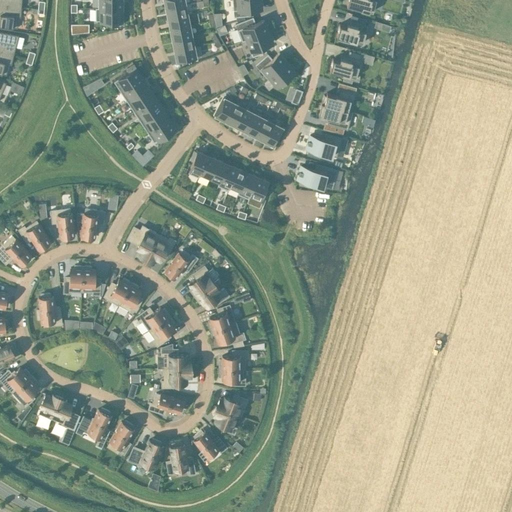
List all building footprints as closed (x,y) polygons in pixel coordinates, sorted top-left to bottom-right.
[(262,7),(260,0),(232,0),(233,10),(238,10),(238,16),(252,14),(252,8),(262,7)] [(347,0),(346,3),(354,6),(353,8),(362,10),(363,8),(373,11),(375,0),(347,0)] [(185,3),(166,8),(168,18),(188,14),(185,3)] [(21,16),(21,7),(0,5),(0,25),(17,28),(18,16),(21,16)] [(122,8),(95,8),(95,20),(114,20),(114,24),(122,24),(122,8)] [(188,14),(168,18),(170,29),(190,25),(188,14)] [(339,26),(336,35),(341,36),(341,39),(347,40),(348,40),(348,38),(363,42),(367,26),(368,24),(362,23),(363,18),(352,15),(351,20),(349,19),(348,20),(349,20),(347,26),(339,23),(339,26)] [(269,30),(264,19),(255,23),(253,17),(235,24),(242,41),(247,39),(246,39),(269,30)] [(376,21),(374,26),(389,31),(390,25),(376,21)] [(190,25),(170,29),(172,39),(192,35),(190,25)] [(273,41),(269,30),(246,39),(247,39),(253,56),(266,51),(263,45),(273,41)] [(0,51),(14,55),(19,35),(0,31),(0,51)] [(192,35),(172,39),(174,50),(194,46),(192,35)] [(196,57),(194,46),(174,50),(177,61),(196,57)] [(11,64),(14,55),(0,51),(0,72),(6,75),(9,64),(11,64)] [(29,51),(27,59),(33,60),(35,53),(29,51)] [(269,76),(287,61),(279,52),(272,59),(268,54),(255,64),(267,78),(269,77),(269,76)] [(342,72),(356,76),(361,59),(342,53),(340,60),(333,58),(329,69),(335,70),(334,73),(341,75),(342,72)] [(295,70),(287,61),(269,76),(269,77),(277,86),(295,70)] [(121,91),(143,77),(134,64),(127,68),(129,71),(114,81),(121,91)] [(127,101),(149,87),(143,77),(121,91),(127,101)] [(83,86),(87,94),(97,87),(94,81),(83,86)] [(134,111),(156,97),(149,87),(127,101),(134,111)] [(292,101),(297,103),(302,90),(296,88),(292,101)] [(322,100),(321,103),(352,111),(350,111),(355,93),(339,89),(337,95),(327,92),(326,95),(324,94),(322,100)] [(140,121),(163,107),(156,97),(134,111),(140,121)] [(225,120),(234,102),(224,97),(215,114),(225,120)] [(235,125),(244,107),(234,102),(225,120),(235,125)] [(352,111),(321,103),(318,114),(329,117),(327,123),(347,129),(352,111)] [(8,106),(4,113),(9,116),(13,109),(8,106)] [(147,132),(169,117),(163,107),(140,121),(147,132)] [(244,130),(253,112),(244,107),(235,125),(244,130)] [(254,135),(263,117),(253,112),(244,130),(254,135)] [(178,130),(169,117),(147,132),(154,142),(169,132),(171,135),(178,130)] [(263,139),(273,122),(263,117),(254,135),(263,139)] [(281,130),(283,127),(273,122),(263,139),(273,145),(277,138),(278,139),(282,131),(281,130)] [(308,143),(306,148),(336,156),(342,137),(325,132),(324,138),(310,135),(309,140),(308,139),(308,140),(309,140),(308,142),(307,142),(307,143),(308,143)] [(142,165),(147,160),(137,150),(132,154),(142,165)] [(198,177),(208,155),(197,150),(197,151),(194,150),(190,159),(193,160),(188,172),(198,177)] [(209,179),(218,159),(208,155),(198,177),(199,177),(200,175),(209,179)] [(218,185),(228,163),(218,159),(209,179),(219,183),(218,185)] [(299,173),(298,178),(332,188),(338,169),(322,164),(316,162),(315,169),(310,167),(301,165),(300,170),(299,170),(300,170),(299,173),(298,173),(299,173)] [(228,190),(238,167),(228,163),(218,185),(228,190)] [(238,194),(247,172),(238,167),(228,190),(229,190),(229,188),(238,191),(238,194)] [(248,198),(257,176),(247,172),(238,194),(248,198)] [(268,180),(257,176),(248,198),(249,196),(262,201),(267,189),(265,188),(268,180)] [(184,188),(177,184),(174,189),(181,193),(184,188)] [(70,212),(69,208),(60,209),(51,210),(52,222),(58,222),(60,235),(62,235),(63,238),(72,237),(71,234),(74,234),(72,212),(70,212)] [(103,222),(104,211),(97,210),(86,208),(85,213),(84,212),(83,213),(77,212),(76,220),(82,221),(80,234),(83,234),(83,237),(92,238),(92,235),(95,236),(97,221),(103,222)] [(36,220),(28,226),(25,227),(24,225),(18,229),(25,239),(30,236),(38,248),(40,247),(42,249),(49,244),(48,242),(50,240),(38,222),(36,220)] [(146,256),(158,234),(147,227),(146,227),(142,225),(140,229),(135,226),(129,237),(139,243),(137,248),(139,249),(138,252),(146,256)] [(168,253),(175,240),(169,237),(168,239),(158,234),(146,256),(154,260),(155,258),(158,259),(163,250),(168,253)] [(30,254),(16,238),(15,239),(12,235),(3,244),(3,243),(0,246),(0,257),(5,262),(10,257),(12,255),(20,264),(30,254)] [(207,243),(203,248),(209,253),(213,247),(207,243)] [(189,254),(189,255),(182,249),(179,253),(178,252),(165,269),(167,270),(165,273),(172,278),(174,276),(175,277),(184,266),(188,269),(197,257),(192,253),(191,255),(189,254)] [(82,291),(83,265),(74,264),(74,267),(71,267),(70,277),(64,277),(63,292),(70,292),(70,290),(72,290),(80,290),(80,291),(82,291)] [(100,279),(94,279),(95,269),(91,268),(91,265),(83,265),(82,291),(83,291),(91,291),(93,291),(93,294),(99,294),(100,279)] [(195,296),(214,282),(207,271),(208,270),(204,265),(194,272),(197,277),(189,283),(192,287),(190,289),(195,296)] [(119,304),(131,281),(124,277),(122,280),(119,278),(115,285),(111,283),(104,296),(119,304)] [(137,288),(138,285),(131,281),(119,304),(129,310),(130,308),(136,310),(142,299),(136,296),(140,290),(137,288)] [(221,292),(214,282),(195,296),(199,302),(202,301),(205,305),(213,299),(217,303),(229,295),(225,289),(221,292)] [(6,295),(7,293),(0,291),(0,305),(4,307),(4,304),(7,305),(9,296),(6,295)] [(48,291),(38,292),(39,295),(36,296),(38,306),(36,306),(37,314),(39,314),(40,317),(43,316),(44,321),(54,320),(54,324),(61,323),(59,306),(53,307),(51,293),(48,294),(48,291)] [(208,321),(210,329),(235,321),(229,304),(217,308),(219,314),(209,317),(211,320),(208,321)] [(148,329),(169,314),(164,307),(162,309),(160,306),(152,312),(148,307),(136,316),(140,322),(142,320),(148,329)] [(174,321),(169,314),(148,329),(155,339),(153,340),(157,345),(169,337),(166,332),(174,326),(172,323),(174,321)] [(72,328),(73,320),(64,320),(65,329),(72,328)] [(239,333),(235,321),(210,329),(213,337),(216,336),(217,341),(227,338),(229,343),(245,338),(243,332),(239,333)] [(111,330),(108,336),(114,339),(117,333),(111,330)] [(120,340),(116,343),(121,348),(125,345),(120,340)] [(0,347),(0,365),(2,365),(1,363),(7,360),(8,362),(13,360),(13,358),(14,357),(13,355),(16,354),(12,345),(10,346),(9,344),(0,347)] [(190,367),(189,358),(186,358),(186,354),(176,354),(176,348),(172,348),(166,348),(161,348),(161,355),(164,355),(164,367),(190,367)] [(219,359),(219,367),(245,367),(245,356),(247,356),(247,349),(232,349),(232,355),(222,355),(222,359),(219,359)] [(0,378),(12,392),(31,374),(25,368),(23,370),(20,366),(12,373),(8,369),(0,376),(0,378)] [(190,376),(190,367),(164,367),(164,380),(162,380),(162,387),(177,387),(177,380),(187,380),(187,376),(190,376)] [(245,368),(245,367),(219,367),(219,376),(222,376),(222,378),(232,378),(232,384),(245,384),(245,378),(242,378),(242,368),(245,368)] [(30,393),(38,386),(34,382),(37,380),(31,374),(12,392),(25,406),(34,397),(30,393)] [(134,382),(130,395),(136,397),(140,383),(134,382)] [(69,427),(69,426),(74,413),(68,410),(71,403),(65,401),(66,399),(52,393),(52,396),(46,393),(40,407),(54,412),(52,418),(61,421),(60,421),(62,422),(62,424),(67,426),(69,427)] [(184,402),(181,401),(181,399),(161,393),(160,394),(156,393),(153,403),(150,402),(148,408),(162,413),(164,407),(177,411),(178,410),(181,411),(184,402)] [(220,398),(217,406),(236,414),(240,403),(245,405),(247,399),(236,394),(233,400),(224,396),(223,399),(220,398)] [(232,425),(236,414),(217,406),(213,414),(216,415),(215,419),(224,423),(222,429),(234,433),(236,427),(232,425)] [(83,417),(78,426),(90,431),(99,436),(101,436),(105,438),(108,433),(104,431),(111,415),(109,414),(110,411),(102,407),(100,410),(98,409),(92,421),(83,417)] [(61,439),(61,440),(69,443),(75,428),(80,415),(74,413),(69,426),(69,427),(67,426),(62,439),(61,439)] [(123,422),(121,421),(110,439),(121,446),(119,450),(124,453),(130,443),(126,440),(133,428),(131,427),(133,424),(124,419),(123,422)] [(203,432),(201,429),(194,435),(195,437),(193,439),(202,450),(199,453),(204,460),(208,457),(207,456),(217,448),(220,451),(227,447),(219,437),(213,441),(207,433),(205,430),(203,432)] [(133,448),(128,459),(151,469),(153,464),(154,465),(162,445),(160,444),(161,441),(152,438),(151,440),(149,439),(144,452),(133,448)] [(181,441),(172,442),(172,445),(170,446),(172,459),(166,460),(168,473),(188,470),(188,473),(195,472),(192,456),(186,457),(184,443),(181,444),(181,441)] [(237,441),(233,446),(239,451),(243,446),(237,441)] [(160,475),(153,473),(148,486),(157,489),(160,475)]
